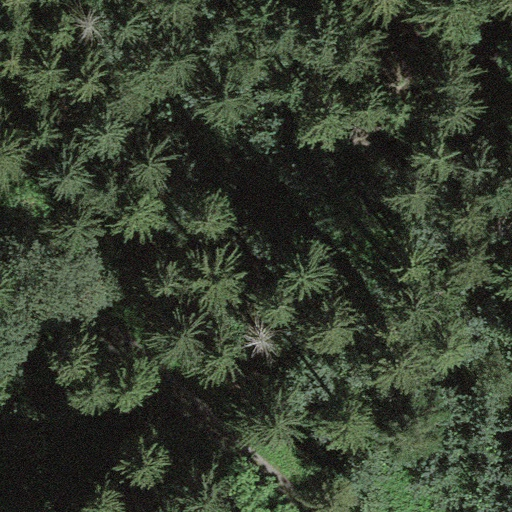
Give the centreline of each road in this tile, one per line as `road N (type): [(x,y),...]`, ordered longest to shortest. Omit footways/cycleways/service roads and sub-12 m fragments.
road 1 (track): [(0,210),(191,366),(327,511)]
road 2 (track): [(363,0),(511,63)]
